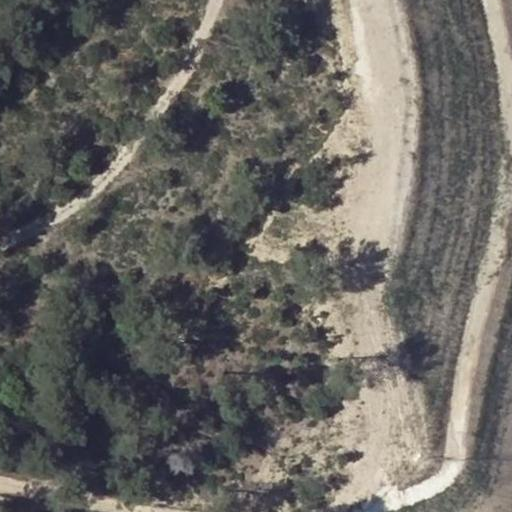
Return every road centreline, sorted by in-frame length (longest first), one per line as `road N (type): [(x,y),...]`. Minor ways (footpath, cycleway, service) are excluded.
road 1 (track): [(214,0),(176,84),(108,181),(0,250)]
road 2 (track): [(0,484),(152,511)]
